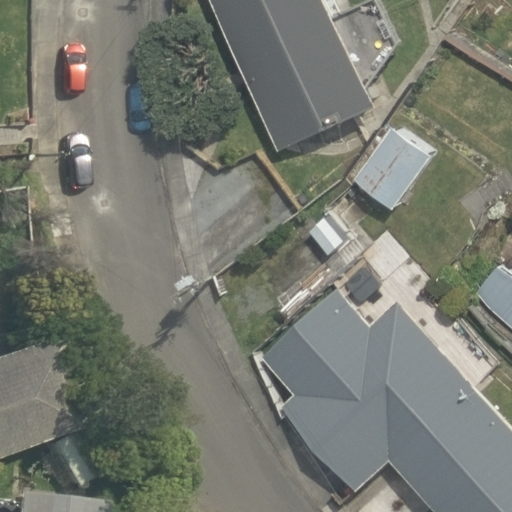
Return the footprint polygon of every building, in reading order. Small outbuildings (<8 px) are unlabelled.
[(216,0),(283,147),(386,96),(341,0),(216,0)] [(438,150),(399,121),(359,175),(398,203),(438,150)] [(348,231),(375,209),(361,192),(334,215),(348,231)] [(511,268),(504,264),(481,291),(511,320),(511,268)] [(447,511),(511,511),(511,413),(403,296),(377,321),(344,284),(267,353),(300,389),(287,402),(363,485),(396,455),(447,511)] [(33,335),(0,347),(0,450),(66,425),(33,335)] [(68,484),(86,473),(61,431),(42,442),(68,484)] [(428,511),(429,511),(394,471),(349,510),(351,511),(428,511)] [(88,511),(90,500),(6,490),(4,511),(88,511)]
